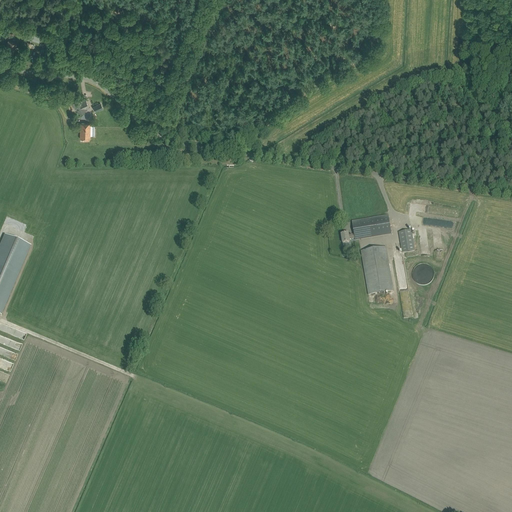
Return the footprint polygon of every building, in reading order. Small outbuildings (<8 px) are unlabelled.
[(27,39),(39,43),(41,36),(30,32),(27,39)] [(9,41),(7,46),(5,50),(13,54),(17,44),(9,41)] [(22,53),(26,55),(29,56),(33,45),(31,44),(27,42),(22,53)] [(76,108),(78,113),(87,109),(86,108),(89,107),(85,99),(83,100),(82,99),(73,104),(75,109),(76,108)] [(80,123),(80,138),(90,139),(90,135),(90,124),(90,123),(80,123)] [(341,234),(342,239),(343,243),(350,242),(349,240),(351,239),(355,239),(355,240),(391,234),(389,221),(388,216),(358,221),(352,222),(353,225),(354,234),(348,235),(348,233),(341,234)] [(399,232),(402,253),(415,250),(411,230),(399,232)] [(5,235),(0,248),(0,315),(1,316),(3,311),(30,246),(5,235)] [(362,254),(363,262),(368,295),(393,291),(386,247),(361,251),(359,252),(360,255),(362,254)] [(412,274),(412,275),(412,276),(413,277),(413,278),(413,279),(413,280),(414,281),(415,282),(416,283),(417,284),(418,285),(419,285),(420,286),(421,286),(422,286),(423,286),(424,286),(425,286),(426,286),(427,285),(428,285),(429,285),(429,284),(430,283),(431,283),(431,282),(432,281),(433,281),(433,280),(433,279),(434,278),(434,277),(434,276),(434,275),(434,274),(434,273),(434,272),(433,271),(433,270),(432,269),(431,268),(430,267),(429,266),(428,265),(427,265),(426,265),(425,265),(424,264),(423,264),(422,264),(421,265),(420,265),(419,265),(418,266),(417,266),(416,267),(416,268),(415,268),(414,269),(414,270),(413,271),(413,272),(412,273),(412,274)]
